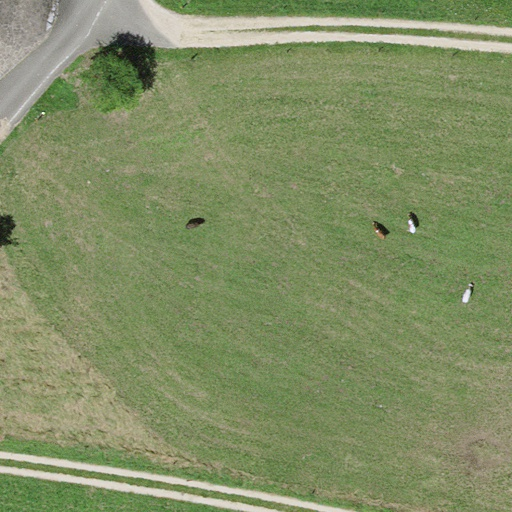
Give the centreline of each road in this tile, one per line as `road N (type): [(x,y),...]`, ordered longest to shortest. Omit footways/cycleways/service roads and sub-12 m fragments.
road 1 (track): [(82,9),(174,30),(511,37)]
road 2 (track): [(0,460),(306,511)]
road 3 (track): [(90,0),(0,114)]
